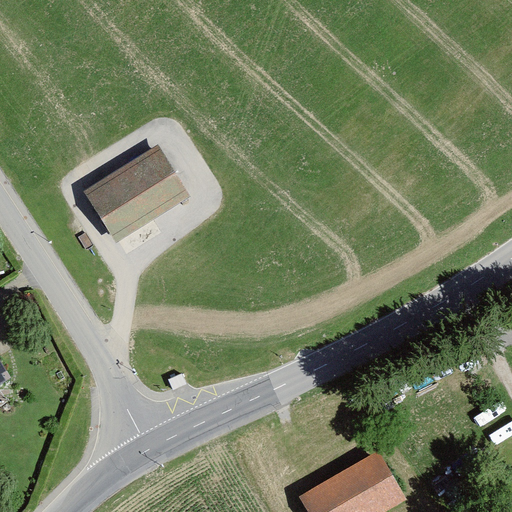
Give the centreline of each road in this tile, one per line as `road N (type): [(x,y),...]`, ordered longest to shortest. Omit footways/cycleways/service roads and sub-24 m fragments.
road 1 (tertiary): [(144,454),(444,303),(511,257)]
road 2 (residential): [(0,198),(117,382),(144,454)]
